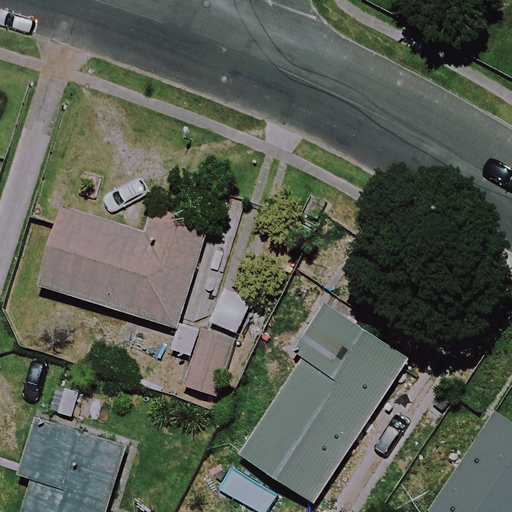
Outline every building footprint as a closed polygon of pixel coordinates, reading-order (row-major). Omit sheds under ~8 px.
[(242,241),(153,215),(146,237),(62,212),(38,289),(176,330),(194,270),(230,281),(242,241)] [(289,354),(303,363),(240,457),(314,507),(410,365),(322,305),(310,322),(289,354)] [(232,342),(201,333),(185,387),(217,396),(232,342)] [(511,511),(511,432),(495,422),(437,511),(511,511)] [(107,511),(127,448),(44,423),(26,482),(32,484),(23,511),(107,511)]
